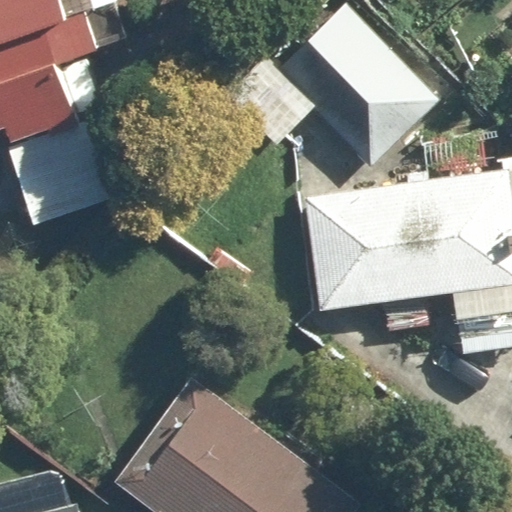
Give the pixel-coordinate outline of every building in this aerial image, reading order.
[(0,0),(0,124),(23,118),(28,136),(94,117),(77,59),(118,47),(104,0),(0,0)] [(360,0),(342,0),(282,58),(380,161),(450,94),(360,0)] [(511,179),(320,192),(335,293),(470,289),(472,344),(511,338),(511,179)] [(215,372),(135,473),(183,511),(380,511),(385,506),(215,372)] [(95,511),(92,502),(56,511),(95,511)]
